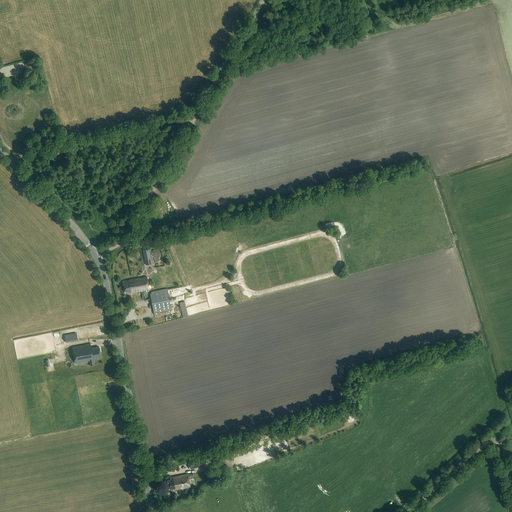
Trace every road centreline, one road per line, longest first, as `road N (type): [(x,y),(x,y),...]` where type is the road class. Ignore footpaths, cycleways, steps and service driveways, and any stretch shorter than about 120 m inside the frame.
road 1 (unclassified): [(95,255),(122,239),(263,0)]
road 2 (tertiary): [(152,511),(95,255)]
road 3 (track): [(408,511),(486,442),(501,445),(511,474)]
road 4 (tertiary): [(95,255),(0,150)]
